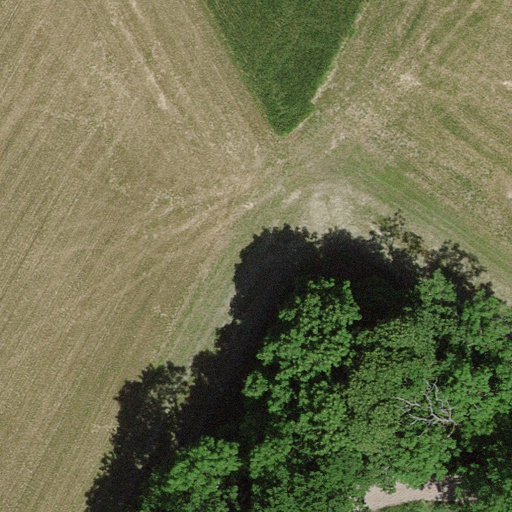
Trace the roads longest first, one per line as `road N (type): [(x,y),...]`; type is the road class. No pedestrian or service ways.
road 1 (track): [(511,496),(431,474),(370,487),(330,511)]
road 2 (track): [(404,259),(511,342)]
